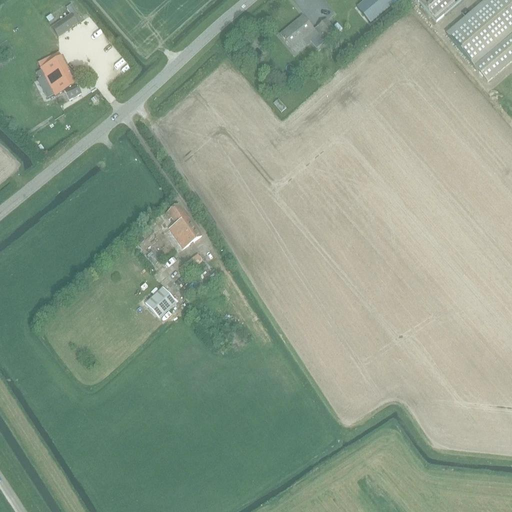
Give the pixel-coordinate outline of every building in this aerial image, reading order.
[(388,0),(367,0),(357,8),(370,25),(394,6),(388,0)] [(417,0),(437,23),(463,0),(417,0)] [(511,0),(487,0),(447,35),(489,83),(511,63),(511,0)] [(57,38),(76,26),(70,17),(51,29),(57,38)] [(321,44),(336,33),(326,21),(314,31),(303,18),(280,36),(285,43),(286,42),(292,49),(313,31),(316,34),(314,35),(321,44)] [(69,101),(81,95),(59,53),(38,63),(55,97),(64,92),(69,101)] [(183,250),(191,244),(201,237),(197,231),(188,218),(178,205),(164,215),(168,220),(171,219),(176,225),(168,230),(183,250)] [(186,279),(205,265),(198,255),(179,270),(186,279)] [(159,320),(177,304),(163,288),(145,305),(159,320)]
